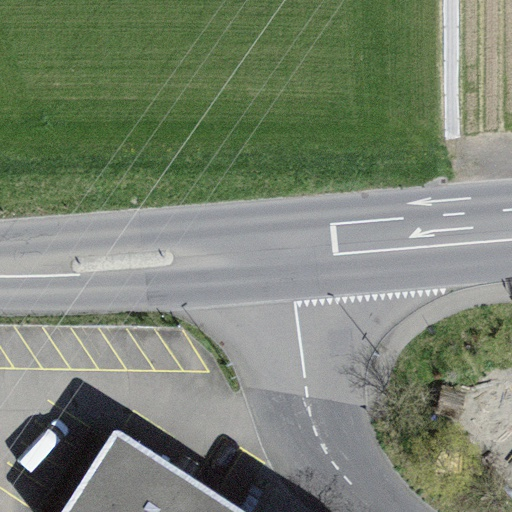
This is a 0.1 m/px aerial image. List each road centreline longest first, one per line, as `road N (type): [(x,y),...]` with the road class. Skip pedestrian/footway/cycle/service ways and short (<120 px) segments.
road 1 (unclassified): [(291,249),(314,426),(352,486),(389,511)]
road 2 (secondary): [(0,268),(291,249)]
road 3 (secondary): [(291,249),(511,231)]
